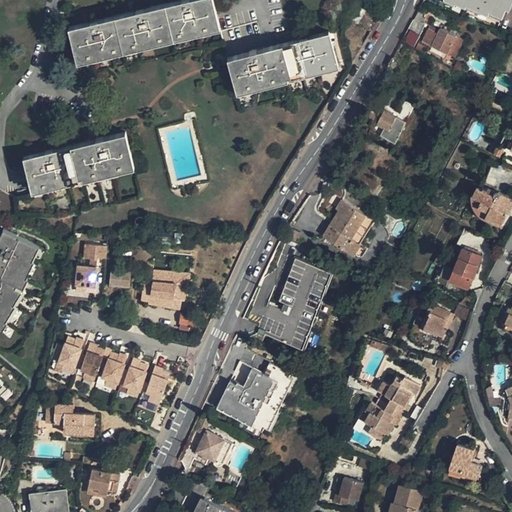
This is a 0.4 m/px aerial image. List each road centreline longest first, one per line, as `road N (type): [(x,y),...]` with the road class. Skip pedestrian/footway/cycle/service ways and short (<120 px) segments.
road 1 (tertiary): [(404,0),(274,216),(209,358)]
road 2 (residential): [(511,250),(479,309),(470,372),(511,462)]
road 3 (tertiary): [(209,358),(133,511)]
road 4 (residential): [(88,320),(209,358)]
